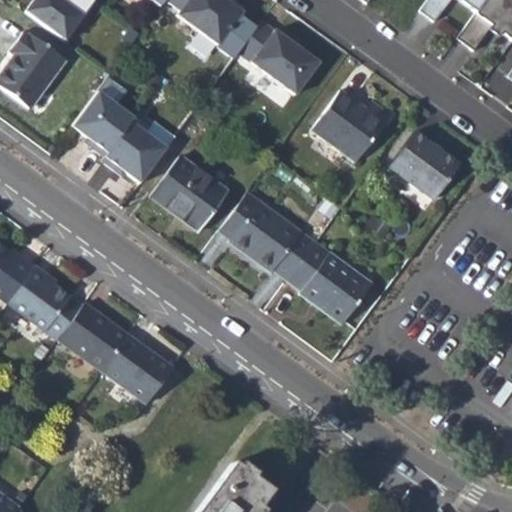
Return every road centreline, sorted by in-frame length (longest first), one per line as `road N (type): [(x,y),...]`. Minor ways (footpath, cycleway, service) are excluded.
road 1 (residential): [(0,176),(470,511)]
road 2 (residential): [(511,147),(311,0)]
